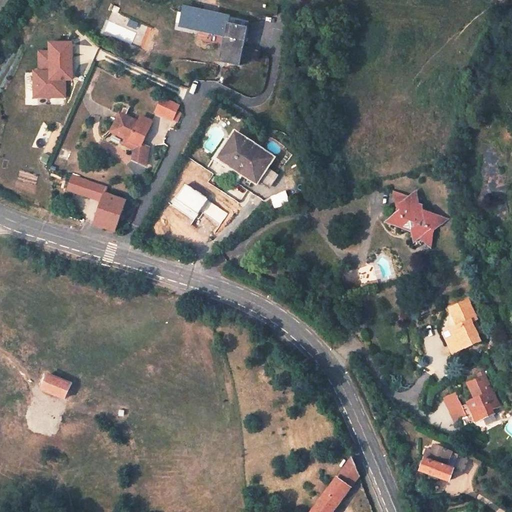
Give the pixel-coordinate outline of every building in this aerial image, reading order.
[(184,22),(188,6),(183,5),(178,24),(224,34),(225,31),(184,22)] [(184,22),(225,31),(224,34),(229,35),(224,59),(240,62),(249,19),(188,6),(184,22)] [(71,39),(50,39),(50,48),(39,48),(39,67),(34,67),(34,92),(64,93),(64,75),(67,75),(67,68),(71,68),(71,39)] [(174,121),(181,104),(162,96),(154,114),(174,121)] [(116,128),(125,112),(119,109),(110,126),(116,128)] [(137,119),(125,112),(116,128),(129,135),(127,141),(133,144),(138,147),(138,158),(146,164),(147,144),(140,140),(152,119),(140,113),(137,119)] [(232,140),(226,135),(212,157),(240,177),(244,172),(254,180),(270,158),(236,134),(232,140)] [(68,190),(102,204),(94,227),(115,233),(119,223),(123,225),(126,216),(123,215),(127,203),(107,195),(109,191),(73,176),(68,190)] [(286,191),(271,197),(276,207),(290,201),(286,191)] [(390,211),(399,201),(378,197),(388,223),(393,217),(390,211)] [(434,216),(417,214),(416,208),(410,207),(409,202),(399,201),(390,211),(393,217),(388,223),(384,227),(387,234),(407,237),(409,244),(416,244),(422,237),(420,232),(422,229),(432,231),(437,225),(434,216)] [(434,216),(437,225),(445,217),(434,216)] [(481,321),(473,302),(451,311),(443,328),(454,354),(483,341),(475,323),(481,321)] [(202,322),(191,325),(194,337),(205,333),(202,322)] [(500,401),(486,368),(479,370),(481,375),(468,381),(476,397),(468,401),(472,410),(460,415),(464,423),(493,410),(491,405),(500,401)] [(72,380),(50,371),(43,386),(67,394),(72,380)] [(451,450),(438,444),(431,457),(430,456),(423,469),(451,482),(457,470),(444,464),(451,450)] [(310,511),(339,511),(359,475),(349,457),(310,511)]
